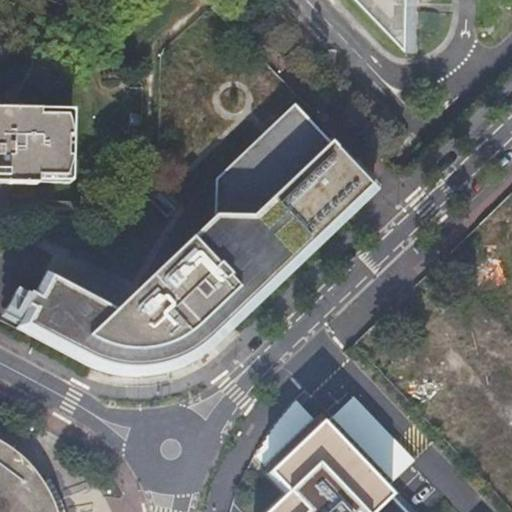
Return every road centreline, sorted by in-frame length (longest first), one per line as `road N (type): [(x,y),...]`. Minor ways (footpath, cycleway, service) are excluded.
road 1 (unclassified): [(196,427),(511,125)]
road 2 (unclassified): [(0,363),(143,443)]
